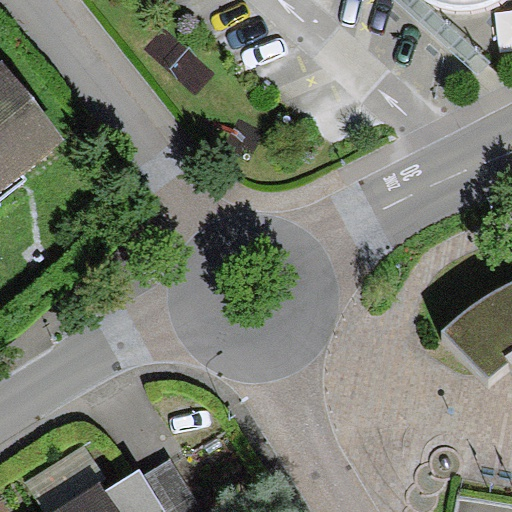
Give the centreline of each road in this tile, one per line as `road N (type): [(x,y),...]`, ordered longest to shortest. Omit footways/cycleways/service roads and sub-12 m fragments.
road 1 (residential): [(41,0),(182,171),(244,291)]
road 2 (residential): [(511,146),(445,174),(244,291)]
road 3 (residential): [(244,291),(155,328),(0,422)]
road 4 (residential): [(244,291),(340,511)]
